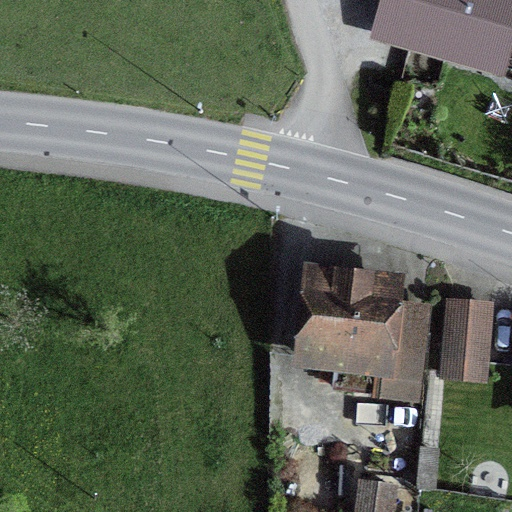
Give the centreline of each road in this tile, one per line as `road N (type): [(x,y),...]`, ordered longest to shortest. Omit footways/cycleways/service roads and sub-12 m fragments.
road 1 (tertiary): [(312,180),(0,125)]
road 2 (tertiary): [(511,243),(312,180)]
road 3 (residential): [(295,0),(318,74),(322,121),(312,180)]
